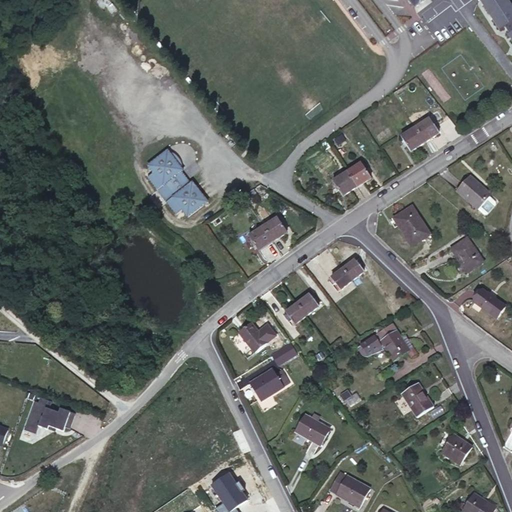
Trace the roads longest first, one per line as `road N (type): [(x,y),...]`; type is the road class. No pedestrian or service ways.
road 1 (residential): [(344,224),(511,114)]
road 2 (residential): [(287,511),(195,341)]
road 3 (residential): [(195,341),(344,224)]
road 4 (residential): [(463,325),(460,359),(511,498)]
road 5 (residential): [(0,308),(127,413)]
road 6 (residential): [(463,325),(344,224)]
road 7 (residential): [(127,413),(9,497)]
road 8 (residential): [(432,20),(456,1),(511,71)]
